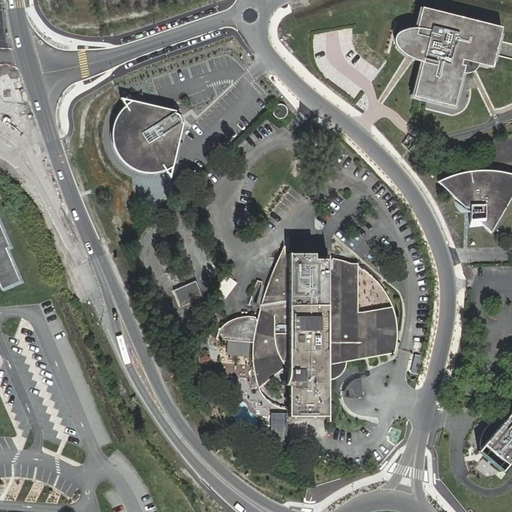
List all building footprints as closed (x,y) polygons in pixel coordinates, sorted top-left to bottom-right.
[(498,40),(501,26),(422,6),(417,26),(412,26),(401,29),(399,31),(396,34),(394,38),(395,43),(395,45),(399,49),(401,52),(408,55),(411,57),(414,58),(422,61),(414,94),(456,104),(465,64),(461,64),(463,58),(466,59),(491,64),(496,47),(498,40)] [(363,74),(370,80),(378,70),(371,64),(363,74)] [(111,140),(113,146),(114,151),(117,156),(120,160),(124,163),(128,167),(133,170),(138,172),(144,173),(148,173),(153,173),(158,172),(167,169),(170,167),(181,125),(177,124),(172,116),(173,113),(128,102),(124,105),(116,114),(113,121),(111,128),(110,135),(111,140)] [(273,111),(273,114),(274,116),(276,118),(278,119),(281,119),(283,118),(285,117),(287,115),(287,112),(288,110),(287,107),(285,106),(282,104),(279,104),(275,107),(273,109),(273,111)] [(438,183),(464,210),(468,210),(469,229),(483,228),(489,234),(511,189),(511,176),(505,174),(501,172),(496,171),(492,170),(488,170),(483,170),(478,169),(468,170),(462,171),(457,173),(452,175),(447,178),(438,183)] [(13,249),(0,218),(0,285),(3,292),(24,283),(10,250),(13,249)] [(330,274),(325,274),(326,298),(288,298),(287,256),(283,256),(283,248),(281,248),(276,255),(273,261),(267,277),(263,284),(260,293),(257,303),(254,318),(252,326),(251,334),(250,355),(251,364),(253,379),(254,387),(256,388),(286,364),(289,366),(288,370),(286,378),(285,382),(283,385),(287,387),(287,416),(327,416),(326,393),(326,383),(329,382),(331,380),(333,379),(335,378),(336,376),(338,374),(339,373),(339,372),(341,369),(341,366),(342,364),(352,361),(393,353),(394,346),(395,335),(394,325),(393,317),(391,308),(361,315),(361,320),(356,320),(357,315),(356,268),(356,264),(348,265),(339,262),(330,260),(331,270),(330,274)] [(215,339),(225,340),(224,363),(250,364),(251,320),(216,318),(215,339)] [(326,383),(326,393),(331,393),(358,393),(358,390),(358,383),(358,379),(357,375),(355,369),(352,361),(342,364),(341,366),(341,369),(339,372),(339,373),(338,374),(336,376),(335,378),(333,379),(331,380),(329,382),(326,383)] [(505,470),(511,461),(511,411),(508,417),(503,418),(498,419),(492,422),(488,426),(484,431),(482,436),(481,442),(481,451),(505,470)]
